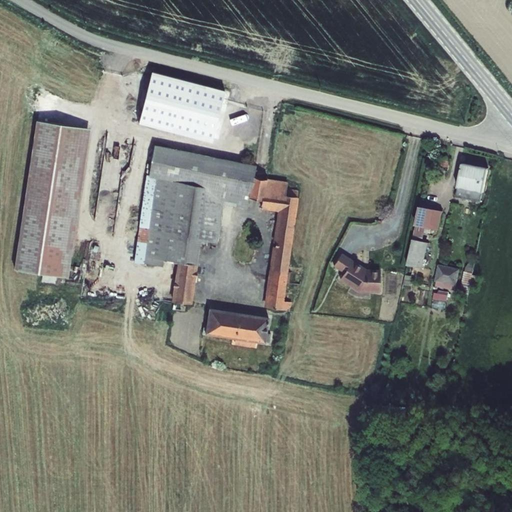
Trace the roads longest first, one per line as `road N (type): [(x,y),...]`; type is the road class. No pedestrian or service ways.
road 1 (unclassified): [(19,0),(101,41),(465,134),(511,128)]
road 2 (unknown): [(247,78),(229,149),(135,131)]
road 3 (secondary): [(417,0),(511,114)]
